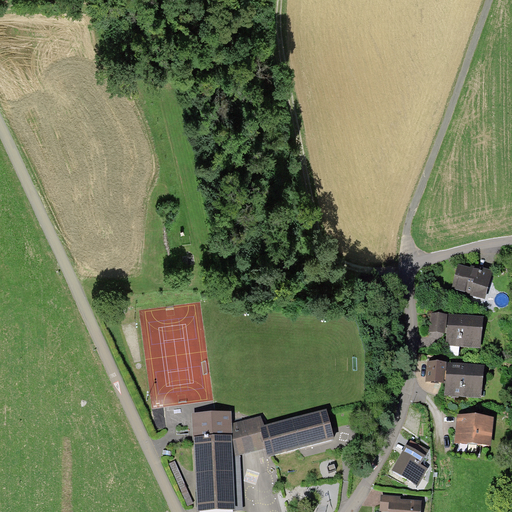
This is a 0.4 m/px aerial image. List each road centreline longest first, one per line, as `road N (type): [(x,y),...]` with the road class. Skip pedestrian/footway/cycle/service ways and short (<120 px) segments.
road 1 (unclassified): [(0,125),(177,511)]
road 2 (residential): [(349,511),(402,407),(411,267),(511,241)]
road 3 (track): [(276,0),(292,124),(326,245),(352,275),(411,267)]
road 4 (track): [(487,0),(410,211),(411,267)]
